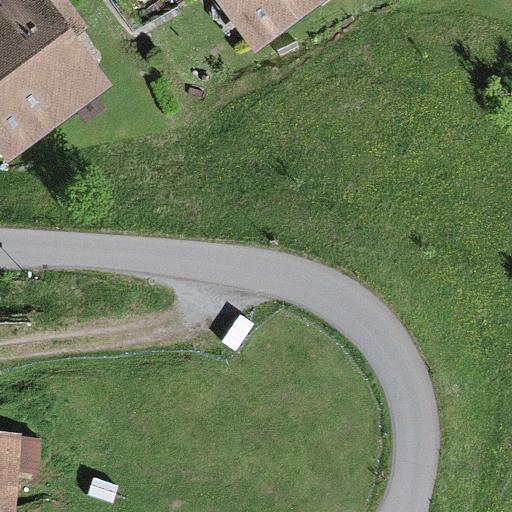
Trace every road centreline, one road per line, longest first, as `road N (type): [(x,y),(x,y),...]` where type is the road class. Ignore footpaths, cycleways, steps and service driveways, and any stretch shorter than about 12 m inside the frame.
road 1 (residential): [(0,246),(282,272),(323,290),(371,326),(405,383),(416,438),(401,511)]
road 2 (track): [(229,265),(213,297),(184,319),(0,353)]
